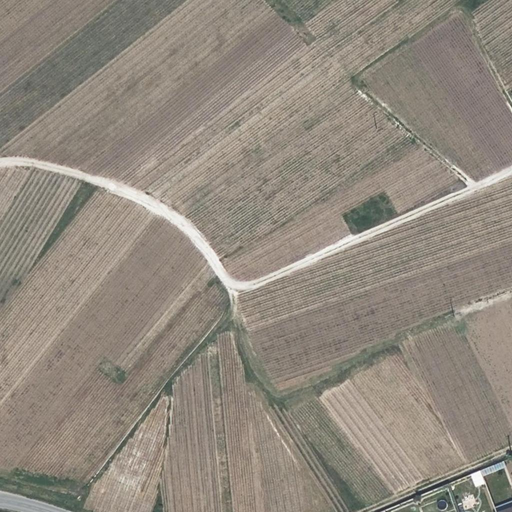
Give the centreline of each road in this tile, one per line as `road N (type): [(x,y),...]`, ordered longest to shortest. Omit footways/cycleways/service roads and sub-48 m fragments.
road 1 (track): [(0,159),(145,192),(189,227),(233,287),(511,167)]
road 2 (track): [(0,475),(78,491),(224,314)]
road 3 (track): [(360,511),(511,448)]
